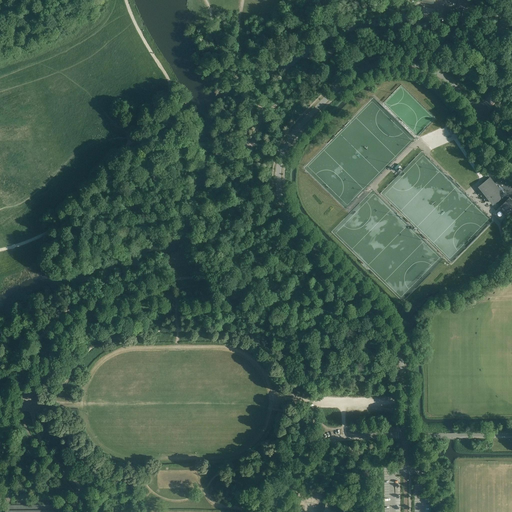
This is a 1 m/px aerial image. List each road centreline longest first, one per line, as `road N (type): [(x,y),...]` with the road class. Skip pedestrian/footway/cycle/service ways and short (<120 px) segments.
road 1 (unknown): [(511,77),(399,36),(364,39),(331,55),(262,114),(249,238),(239,260),(209,276),(106,289),(55,316),(31,351),(16,406)]
road 2 (unclassified): [(405,437),(393,334),(288,217),(278,178),(283,151),(349,76),(397,62),(446,79),(511,143)]
